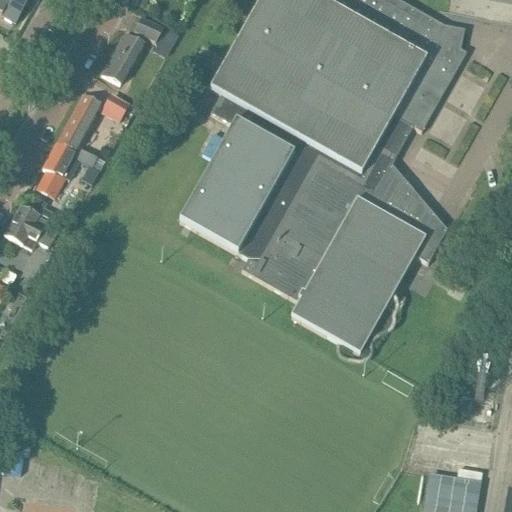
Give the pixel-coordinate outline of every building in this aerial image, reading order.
[(0,0),(0,18),(14,27),(29,0),(0,0)] [(380,191),(392,169),(413,132),(421,136),(466,56),(460,53),(464,33),(444,29),(392,0),(262,0),(209,94),(220,100),(380,191)] [(155,48),(162,35),(141,22),(134,35),(155,48)] [(120,89),(143,48),(124,37),(101,77),(120,89)] [(59,140),(56,145),(75,156),(78,151),(101,108),(82,98),(59,140)] [(117,127),(120,121),(128,108),(112,99),(101,118),(117,127)] [(447,234),(392,169),(380,191),(220,100),(210,117),(232,129),(178,225),(237,258),(247,263),(241,275),(298,307),(290,321),(359,360),(415,261),(430,272),(447,234)] [(46,173),(36,191),(54,201),(64,183),(65,182),(68,183),(78,166),(79,165),(72,161),(75,156),(56,145),(42,171),(46,173)] [(75,156),(72,161),(79,165),(91,172),(98,176),(105,165),(97,161),(96,161),(78,151),(75,156)] [(87,170),(79,183),(90,189),(98,176),(91,172),(87,170)] [(36,200),(29,211),(40,217),(46,206),(36,200)] [(46,251),(58,231),(20,209),(4,238),(32,253),(36,245),(46,251)] [(0,455),(0,457),(0,474),(20,478),(23,459),(23,458),(1,455),(0,455)] [(422,511),(475,511),(480,485),(428,477),(422,511)] [(511,511),(511,491),(507,491),(503,511),(511,511)]
